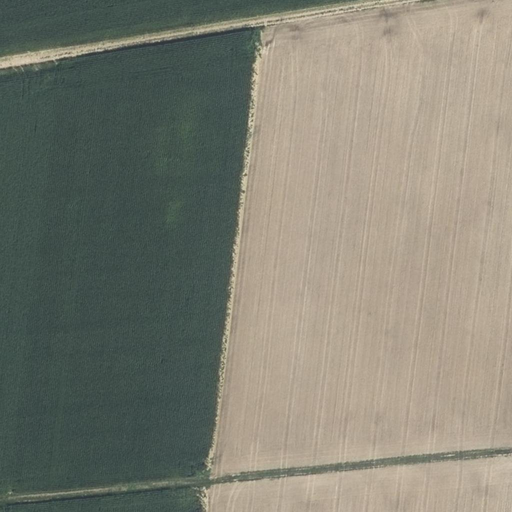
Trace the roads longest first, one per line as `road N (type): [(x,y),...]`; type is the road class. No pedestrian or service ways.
road 1 (track): [(0,495),(511,459)]
road 2 (track): [(0,65),(407,0)]
